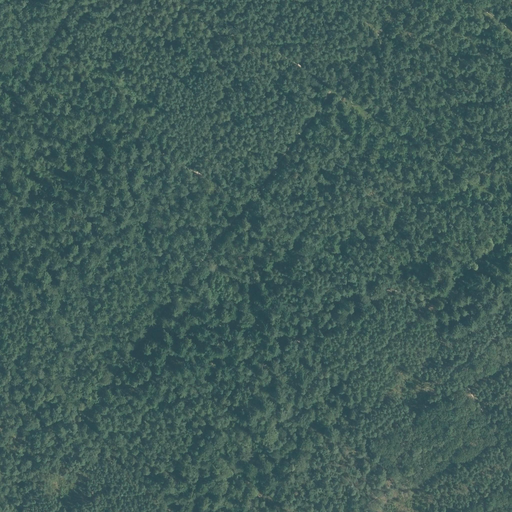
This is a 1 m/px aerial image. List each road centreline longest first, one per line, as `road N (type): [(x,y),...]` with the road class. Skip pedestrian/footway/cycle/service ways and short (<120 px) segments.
road 1 (track): [(79,409),(246,199)]
road 2 (track): [(246,199),(403,0)]
road 3 (track): [(348,511),(491,427)]
road 4 (track): [(79,409),(183,498)]
